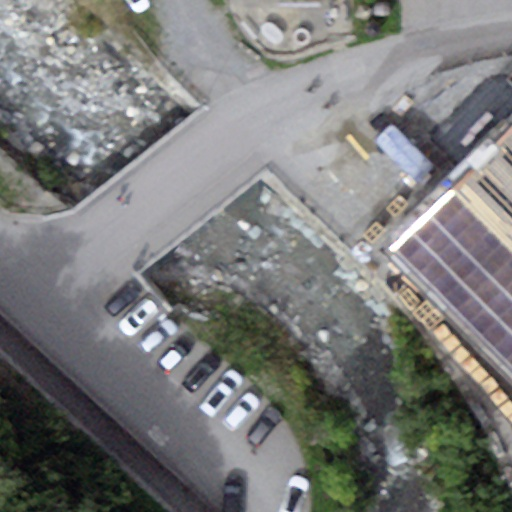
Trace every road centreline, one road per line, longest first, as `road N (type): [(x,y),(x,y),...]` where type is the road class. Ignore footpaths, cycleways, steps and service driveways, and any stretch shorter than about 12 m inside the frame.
road 1 (residential): [(29,292),(230,132),(290,96),(511,46)]
road 2 (residential): [(238,511),(215,473),(29,292)]
